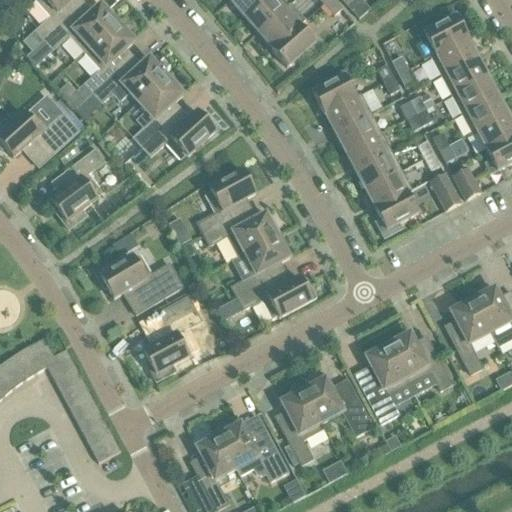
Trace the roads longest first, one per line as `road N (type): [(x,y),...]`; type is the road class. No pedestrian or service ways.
road 1 (residential): [(372,292),(262,116),(161,0)]
road 2 (residential): [(127,430),(372,292)]
road 3 (residential): [(127,430),(41,280),(0,231)]
road 4 (residential): [(372,292),(511,220)]
